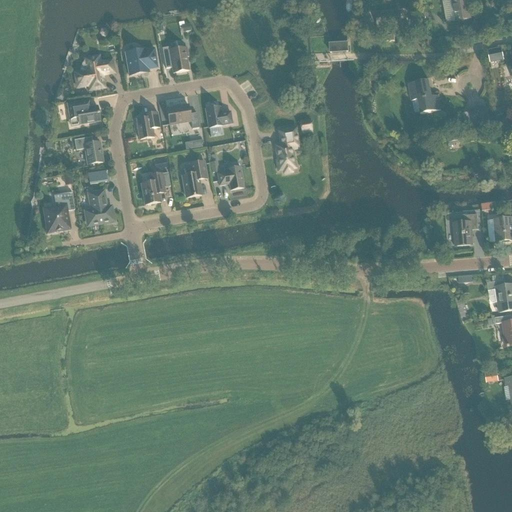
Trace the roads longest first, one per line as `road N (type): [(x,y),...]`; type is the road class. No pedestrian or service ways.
road 1 (residential): [(129,228),(257,205),(263,190),(249,109),(231,84),(121,98),(113,136),(127,215)]
road 2 (unclassified): [(511,261),(370,272),(224,265),(139,279)]
road 3 (residential): [(366,56),(435,57),(511,40)]
road 4 (unclassified): [(0,304),(139,279)]
